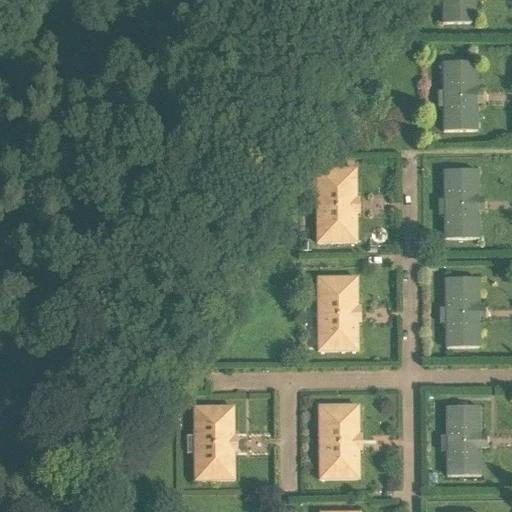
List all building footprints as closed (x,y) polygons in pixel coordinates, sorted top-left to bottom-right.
[(476,0),(436,0),(437,1),(442,1),(443,26),(478,25),(476,0)] [(484,92),(477,92),(476,64),(442,65),(443,94),(437,94),(438,110),(443,110),(444,134),(479,133),(478,106),(485,105),(484,92)] [(360,196),(357,196),(357,171),(315,171),(316,246),(358,246),(357,220),(360,220),(360,196)] [(479,213),(486,213),(485,200),(479,200),(477,172),(443,173),(444,201),(438,202),(439,218),(444,217),(445,242),(480,241),(479,213)] [(358,279),(316,279),(317,354),(359,354),(359,328),(361,328),(360,305),(358,305),(358,279)] [(478,280),(444,281),(445,310),(439,310),(439,326),(445,326),(446,350),(480,349),(479,322),(486,321),(486,308),(479,308),(478,280)] [(362,433),(359,433),(359,407),(317,407),(318,482),(360,482),(359,456),(362,456),(362,433)] [(237,434),(235,434),(234,408),(193,409),(193,438),(186,438),(187,455),(193,455),(193,484),(235,484),(235,458),(237,458),(237,434)] [(480,408),(445,409),(446,438),(440,438),(441,454),(446,454),(447,479),(482,477),(481,450),(488,449),(487,436),(481,437),(480,408)]
